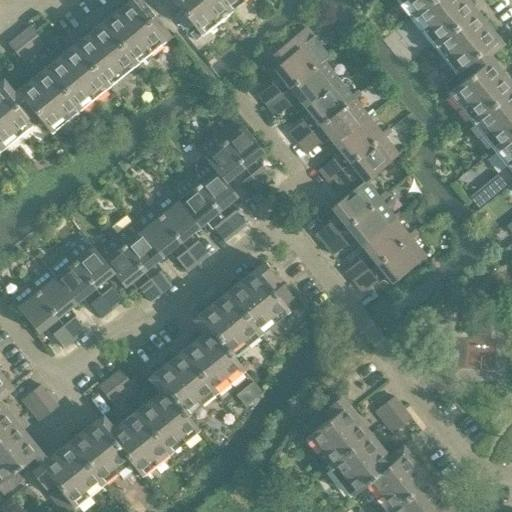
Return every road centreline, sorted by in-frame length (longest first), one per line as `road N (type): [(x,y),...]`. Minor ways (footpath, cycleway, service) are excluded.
road 1 (residential): [(273,218),(482,480),(511,483)]
road 2 (residential): [(0,316),(54,377),(123,322),(156,322),(273,218)]
road 3 (residential): [(227,90),(300,178),(273,218)]
